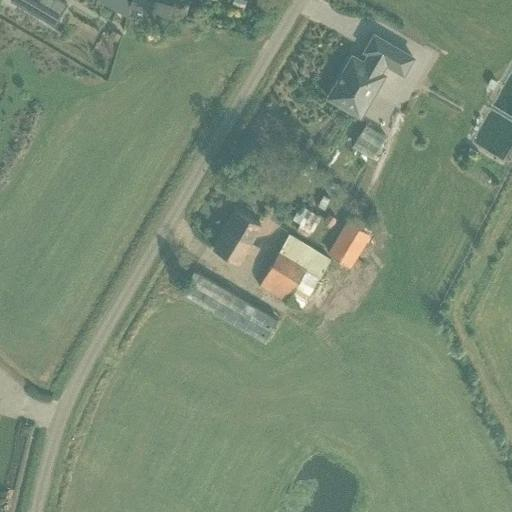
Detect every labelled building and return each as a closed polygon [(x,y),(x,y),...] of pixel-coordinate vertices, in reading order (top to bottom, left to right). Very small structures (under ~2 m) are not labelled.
[(13,0),(53,24),(66,4),(59,0),(13,0)] [(96,0),(112,9),(124,16),(130,7),(140,9),(164,15),(168,16),(172,0),(96,0)] [(172,0),(168,16),(183,20),(188,0),(172,0)] [(89,56),(105,30),(88,20),(73,46),(89,56)] [(121,34),(112,29),(108,36),(117,41),(121,34)] [(402,76),(402,75),(412,57),(374,35),(364,51),(369,53),(363,63),(352,56),(328,97),(345,108),(362,117),(386,74),(382,72),(385,67),(402,76)] [(497,82),(491,78),(487,86),(492,89),(497,82)] [(251,136),(242,149),(252,155),(261,142),(251,136)] [(301,205),(292,219),(300,223),(296,230),(306,236),(311,229),(312,230),(320,217),(301,205)] [(224,230),(257,249),(258,248),(250,243),(261,225),(236,211),(224,230)] [(326,254),(349,268),(368,235),(345,222),(326,254)] [(213,249),(230,259),(238,264),(246,249),(254,254),(257,249),(224,230),(213,249)] [(300,309),(330,259),(287,235),(258,283),(300,309)] [(287,320),(201,275),(188,300),(274,345),(287,320)] [(167,511),(122,485),(106,511),(167,511)]
